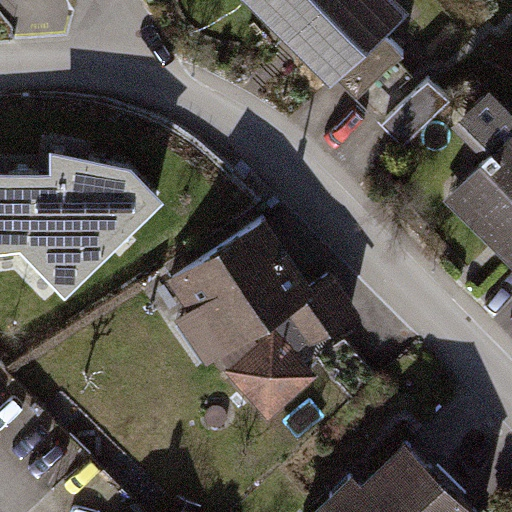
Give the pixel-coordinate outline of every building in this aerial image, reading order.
[(405,13),(392,0),(261,0),(361,100),(407,55),(385,33),(405,13)] [(422,70),(407,55),(361,100),(384,122),(411,95),(404,88),(422,70)] [(411,95),(384,122),(406,144),(452,99),(430,77),(411,95)] [(511,140),(499,153),(497,151),(483,163),(486,166),(457,195),(511,249),(511,140)] [(56,167),(0,167),(0,241),(22,239),(68,281),(161,193),(129,162),(56,145),(56,167)] [(270,222),(175,280),(183,294),(197,285),(236,345),(258,331),(267,344),(233,372),(274,416),(319,376),(293,348),(308,336),(316,344),(364,310),(339,274),(317,289),(270,222)] [(356,478),(321,511),(481,511),(415,445),(368,491),(356,478)]
